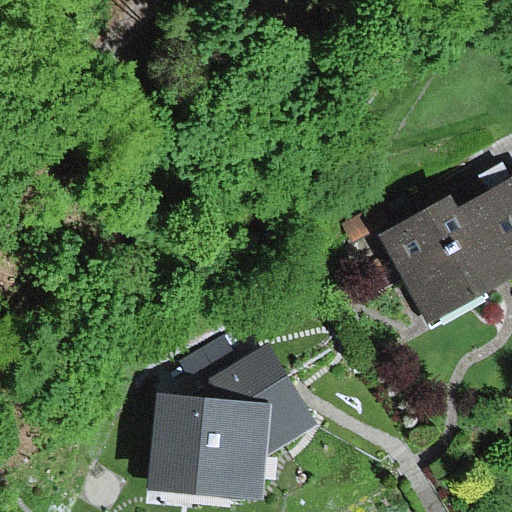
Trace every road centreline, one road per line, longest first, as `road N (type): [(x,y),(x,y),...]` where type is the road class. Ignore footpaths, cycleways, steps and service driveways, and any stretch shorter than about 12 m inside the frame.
road 1 (track): [(129,29),(138,147),(125,190),(128,238),(161,246),(268,180)]
road 2 (track): [(0,186),(152,0)]
